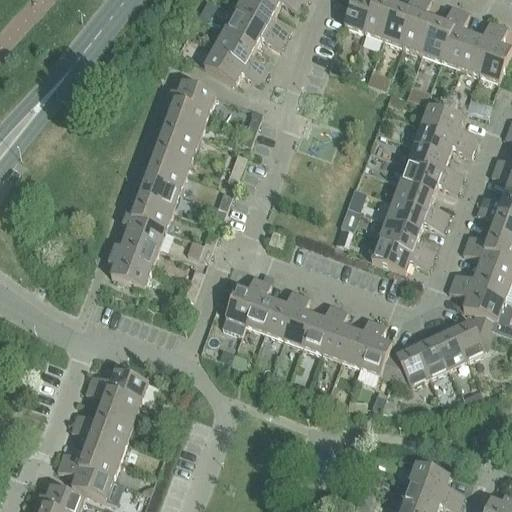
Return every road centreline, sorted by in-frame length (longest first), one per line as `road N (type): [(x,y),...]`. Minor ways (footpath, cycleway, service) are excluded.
road 1 (residential): [(235,253),(390,317),(421,314),(440,291),(503,109),(511,104)]
road 2 (residential): [(329,0),(235,253)]
road 3 (tertiary): [(0,152),(126,0)]
road 4 (residential): [(15,511),(78,332)]
road 5 (residential): [(189,511),(226,408),(213,388),(187,375)]
road 6 (residential): [(187,375),(235,253)]
